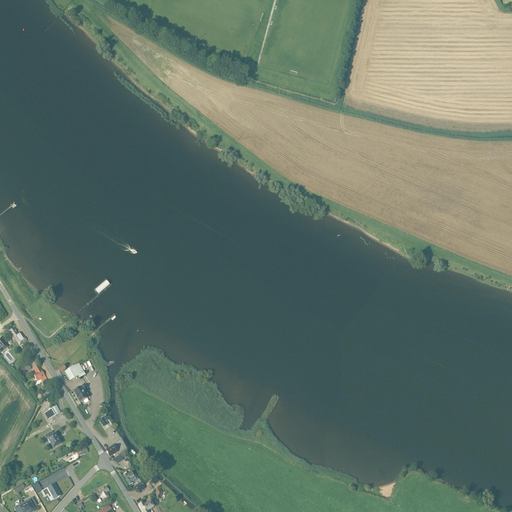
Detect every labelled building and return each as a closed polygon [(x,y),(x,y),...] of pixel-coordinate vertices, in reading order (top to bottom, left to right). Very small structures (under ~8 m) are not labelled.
[(509,9),(511,8),(511,0),(500,0),(500,1),(501,4),(503,6),(506,8),(509,9)] [(10,332),(13,337),(16,342),(17,341),(20,346),(27,341),(21,332),(18,334),(15,329),(10,332)] [(27,362),(23,365),(27,372),(31,369),(27,362)] [(36,372),(33,374),(37,382),(41,380),(42,382),(47,379),(39,365),(34,368),(36,372)] [(65,372),(70,381),(76,377),(78,379),(79,378),(79,379),(85,376),(79,365),(74,367),(65,372)] [(73,392),(75,395),(76,397),(86,392),(83,387),(81,388),(73,392)] [(86,392),(76,397),(77,399),(78,399),(80,403),(87,399),(87,398),(89,397),(86,392)] [(56,406),(44,413),(48,420),(61,413),(56,406)] [(52,432),(45,436),(47,439),(53,448),(53,449),(54,448),(60,444),(61,444),(61,443),(55,434),(54,434),(55,434),(53,435),(52,432)] [(106,451),(110,457),(114,454),(117,453),(118,456),(127,450),(121,439),(112,445),(113,447),(106,451)] [(81,450),(80,451),(81,452),(77,454),(78,457),(83,455),(88,452),(86,447),(81,450)] [(121,455),(114,460),(112,460),(115,464),(117,464),(118,464),(124,460),(121,455)] [(127,475),(126,472),(123,474),(124,476),(123,477),(128,486),(132,484),(132,483),(138,480),(135,476),(134,476),(131,472),(127,475)] [(22,484),(13,489),(16,494),(25,489),(22,484)] [(61,496),(55,484),(42,492),(45,497),(49,495),(50,497),(52,497),(51,498),(52,500),(54,500),(61,496)] [(142,484),(136,487),(140,494),(143,491),(143,490),(145,489),(142,484)] [(106,486),(95,493),(98,497),(100,496),(102,495),(104,499),(109,496),(106,492),(109,491),(106,486)] [(19,497),(12,502),(15,507),(22,502),(19,497)] [(32,497),(23,503),(28,511),(34,511),(35,511),(33,508),(37,505),(32,497)] [(143,502),(139,504),(143,511),(148,511),(154,507),(150,501),(145,505),(143,502)] [(28,511),(23,503),(18,506),(21,511),(28,511)]
